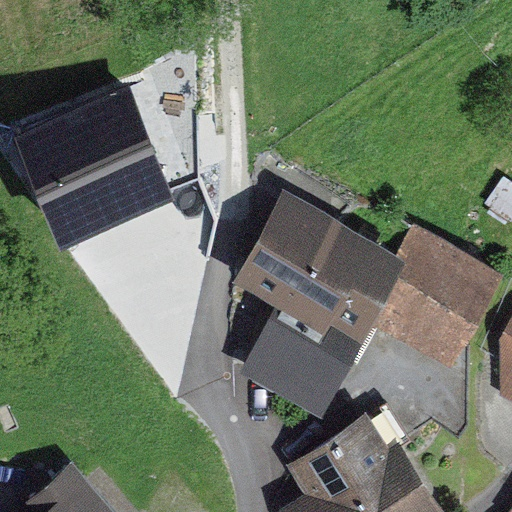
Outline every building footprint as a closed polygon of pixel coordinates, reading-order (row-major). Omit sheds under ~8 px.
[(398,248),(275,183),(225,279),(270,303),(283,279),(360,320),(363,314),(398,248)] [(398,248),(363,314),(443,356),(492,262),(412,220),(398,248)] [(235,369),(312,410),(360,320),(283,279),(270,303),(235,369)] [(511,333),(493,357),(511,372),(511,333)] [(393,434),(383,440),(363,406),(279,455),(299,489),(274,504),(278,511),(434,511),(438,510),(393,434)] [(105,511),(64,465),(11,511),(105,511)]
